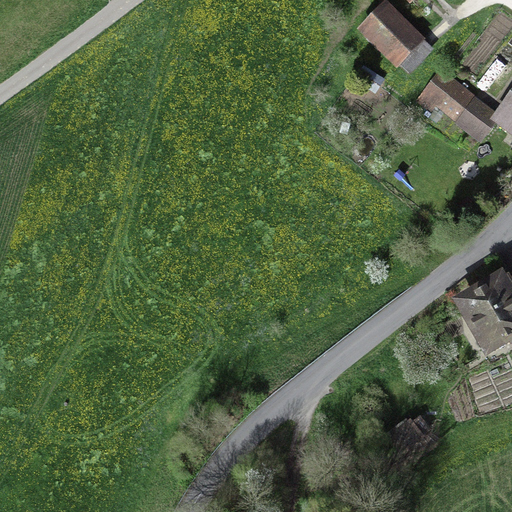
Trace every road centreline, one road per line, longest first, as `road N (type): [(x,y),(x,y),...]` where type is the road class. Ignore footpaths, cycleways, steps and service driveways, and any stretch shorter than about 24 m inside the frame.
road 1 (unclassified): [(184,511),(240,441),(511,220)]
road 2 (unclassified): [(0,93),(127,0)]
road 3 (track): [(302,388),(306,416),(286,511)]
